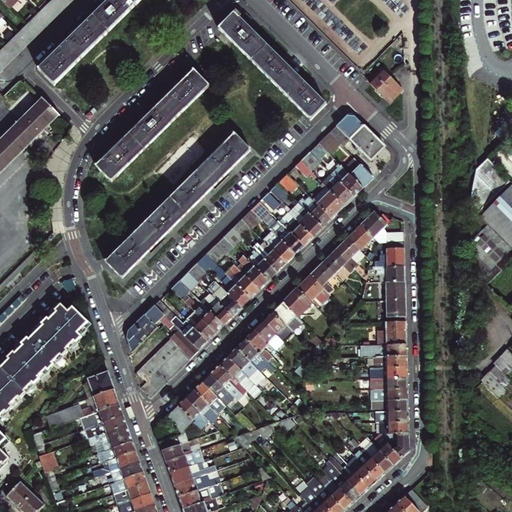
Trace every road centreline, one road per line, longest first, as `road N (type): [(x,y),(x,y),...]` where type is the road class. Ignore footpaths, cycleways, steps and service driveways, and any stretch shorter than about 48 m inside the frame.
road 1 (residential): [(111,334),(353,96)]
road 2 (residential): [(365,511),(412,473),(424,447),(419,221)]
road 3 (residential): [(365,201),(142,421)]
road 4 (residential): [(91,133),(70,182),(69,223),(111,334)]
road 5 (residential): [(91,133),(22,64),(88,0)]
road 6 (residential): [(222,0),(91,133)]
road 7 (residential): [(353,96),(256,0)]
